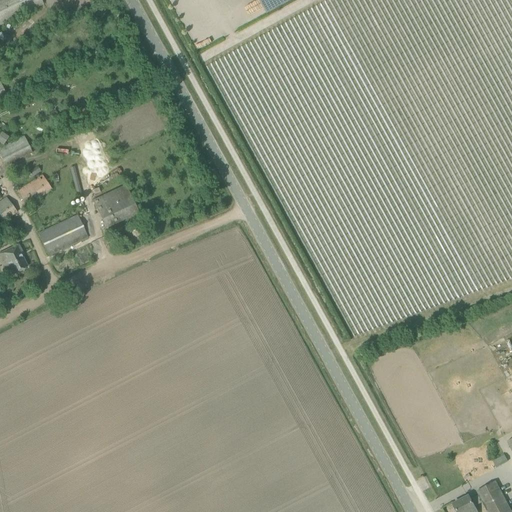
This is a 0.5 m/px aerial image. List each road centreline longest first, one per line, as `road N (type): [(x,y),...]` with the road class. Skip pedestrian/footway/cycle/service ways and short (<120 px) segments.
road 1 (tertiary): [(410,511),(131,0)]
road 2 (track): [(0,326),(98,272),(248,211)]
